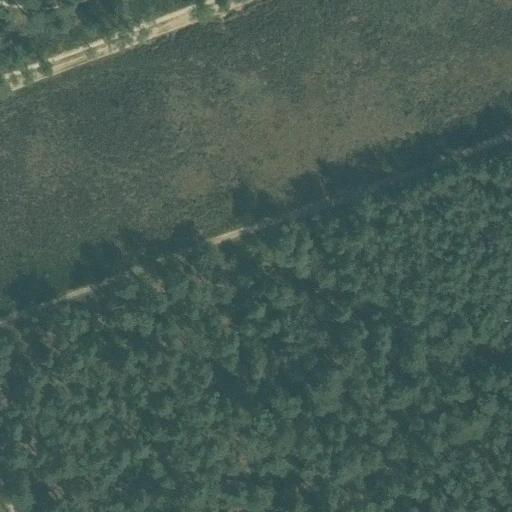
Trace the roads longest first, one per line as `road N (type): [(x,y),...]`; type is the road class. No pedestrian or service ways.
road 1 (unknown): [(511,137),(0,332)]
road 2 (track): [(0,81),(232,0)]
